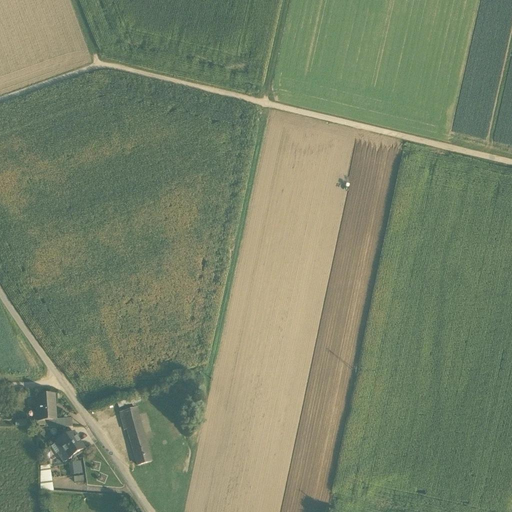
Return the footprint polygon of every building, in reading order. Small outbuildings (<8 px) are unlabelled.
[(54,396),(42,397),(44,422),(56,421),(54,396)] [(35,398),(37,413),(37,422),(44,422),(42,397),(35,398)] [(134,454),(137,466),(150,462),(136,409),(119,414),(121,421),(124,420),(126,427),(129,426),(137,453),(134,454)] [(126,427),(134,454),(137,453),(129,426),(126,427)] [(56,444),(60,452),(63,450),(69,460),(84,450),(73,433),(56,444)] [(63,464),(69,460),(63,450),(60,452),(56,454),(63,464)] [(80,461),(70,461),(71,474),(80,473),(80,461)] [(40,490),(54,491),(50,466),(41,467),(40,490)]
